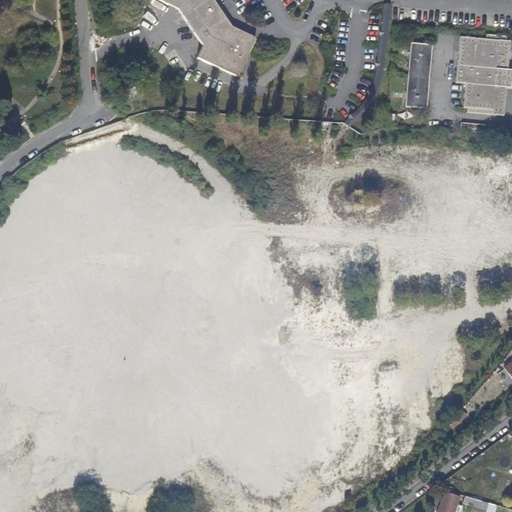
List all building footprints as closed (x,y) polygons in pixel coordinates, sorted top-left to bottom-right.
[(150,0),(177,12),(203,48),(197,61),(237,79),(254,40),(229,29),(211,0),(150,0)] [(352,126),(379,94),(384,71),(389,13),(381,12),(378,65),(369,95),(360,106),(351,115),(345,122),(352,126)] [(416,43),(408,42),(402,107),(412,108),(412,103),(422,104),(427,48),(416,47),(416,43)] [(34,201),(16,236),(61,260),(77,283),(82,286),(81,285),(107,298),(133,281),(150,248),(192,220),(181,214),(167,194),(99,159),(34,201)] [(511,185),(395,193),(400,278),(511,270),(511,185)] [(126,353),(103,347),(208,297),(217,368),(279,338),(253,285),(241,302),(239,287),(211,290),(268,263),(250,265),(247,241),(109,307),(0,276),(0,416),(22,339),(43,345),(38,351),(52,456),(0,480),(0,511),(12,511),(106,468),(106,469),(124,460),(286,505),(281,466),(135,425),(126,353)] [(195,335),(206,328),(199,317),(188,324),(195,335)] [(396,342),(353,344),(360,475),(385,473),(380,368),(397,367),(396,342)] [(189,353),(175,355),(176,365),(190,363),(189,353)] [(511,395),(511,368),(505,372),(509,376),(500,382),(511,397),(511,395)] [(454,511),(455,511),(458,511),(459,511),(461,506),(457,505),(459,498),(443,493),(437,511),(454,511)] [(486,510),(485,511),(489,511),(491,504),(464,497),(462,504),(486,510)]
